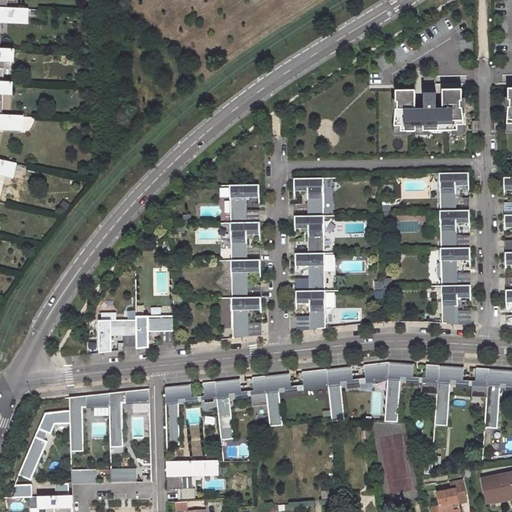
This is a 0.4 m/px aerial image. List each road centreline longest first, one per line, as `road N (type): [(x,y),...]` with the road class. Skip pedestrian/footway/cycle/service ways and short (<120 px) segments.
road 1 (tertiary): [(14,383),(69,283),(153,181),(260,89),(404,0)]
road 2 (residential): [(487,163),(277,169)]
road 3 (unclassified): [(278,351),(488,345)]
road 4 (residential): [(277,169),(278,351)]
road 5 (residential): [(488,345),(487,163)]
road 6 (unclassified): [(14,383),(157,366)]
road 7 (unclassified): [(157,366),(278,351)]
road 8 (residential): [(161,487),(157,366)]
